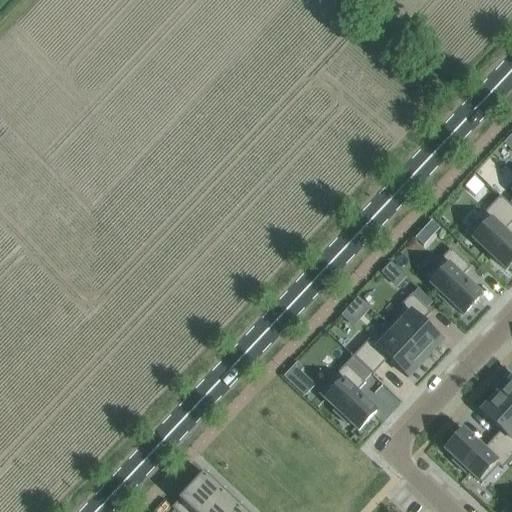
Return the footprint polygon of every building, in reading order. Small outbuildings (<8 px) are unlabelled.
[(511,207),(500,197),(466,233),(506,271),(509,268),(511,270),(511,269),(511,240),(504,233),(511,224),(511,207)] [(432,222),(425,230),(434,238),(440,231),(432,222)] [(451,250),(424,279),(441,295),(439,297),(452,309),(454,307),(464,316),(482,297),(461,278),(471,268),(451,250)] [(418,290),(413,296),(427,309),(433,304),(418,290)] [(403,308),(387,325),(425,361),(442,342),(422,324),(431,314),(411,295),(401,306),(403,308)] [(369,341),(353,358),(373,376),(388,360),(408,379),(425,361),(387,325),(371,342),(369,341)] [(297,364),(284,378),(290,384),(304,370),(297,364)] [(346,365),(319,394),(336,411),(334,413),(347,425),(349,423),(359,432),(377,413),(356,394),(366,384),(346,365)] [(511,379),(498,395),(511,407),(511,379)] [(511,407),(498,395),(481,413),(501,432),(492,441),(511,459),(511,407)] [(297,440),(331,471),(352,447),(318,416),(297,440)] [(249,429),(234,446),(248,459),(264,442),(249,429)] [(463,432),(445,451),(455,460),(453,462),(466,474),(468,472),(482,485),(499,467),(502,470),(511,459),(492,441),(483,451),(463,432)] [(201,511),(221,491),(203,475),(178,502),(172,509),(174,511),(201,511)] [(232,511),(237,507),(221,491),(201,511),(232,511)]
